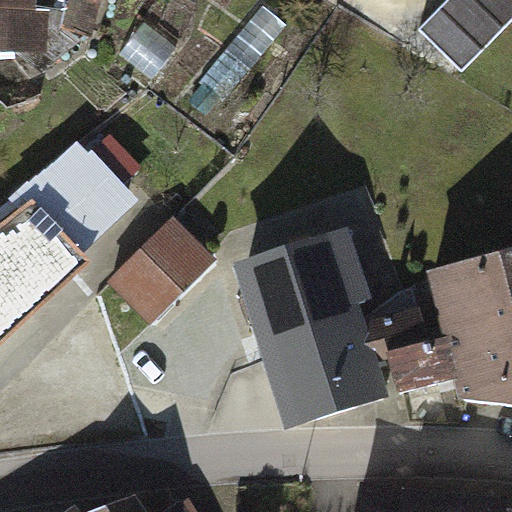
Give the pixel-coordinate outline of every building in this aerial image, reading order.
[(37,0),(0,0),(0,49),(36,50),(37,0)] [(102,37),(112,0),(73,0),(65,26),(102,37)] [(511,0),(456,0),(420,37),(463,78),(511,27),(511,0)] [(141,205),(90,143),(26,195),(39,211),(0,242),(0,346),(98,256),(90,247),(141,205)] [(224,264),(178,218),(115,281),(160,326),(224,264)] [(271,340),(388,307),(366,232),(249,265),(271,340)] [(443,291),(463,360),(475,401),(511,405),(511,260),(438,275),(443,291)] [(388,307),(271,340),(291,409),(399,378),(463,360),(443,291),(388,307)] [(411,496),(371,492),(368,511),(511,511),(511,499),(415,488),(411,496)] [(82,511),(189,511),(175,495),(93,505),(82,511)]
